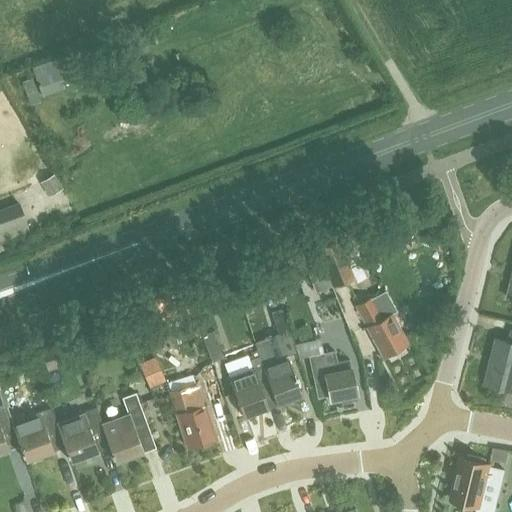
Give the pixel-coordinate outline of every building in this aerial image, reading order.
[(42,96),(63,89),(62,86),(75,81),(70,64),(57,68),(35,76),(42,96)] [(52,172),(39,180),(49,196),(62,188),(63,188),(53,172),(52,172)] [(19,201),(0,208),(0,240),(0,241),(29,230),(26,222),(27,222),(19,201)] [(411,230),(418,227),(418,228),(429,225),(425,215),(415,219),(415,218),(407,220),(411,230)] [(334,288),(357,278),(341,239),(319,249),(334,288)] [(277,275),(306,264),(321,257),(317,250),(314,251),(311,244),(271,260),(277,275)] [(270,269),(264,255),(249,261),(254,275),(270,269)] [(199,297),(205,310),(228,300),(223,287),(199,297)] [(155,305),(124,317),(136,346),(167,334),(163,323),(183,315),(192,312),(185,293),(183,294),(155,305)] [(382,317),(370,296),(355,304),(367,326),(366,327),(382,357),(407,343),(391,313),(382,317)] [(290,332),(285,316),(281,303),(270,306),(273,320),(286,355),(273,360),(267,345),(256,349),(259,355),(262,363),(269,383),(264,385),(266,389),(261,391),(267,408),(301,396),(287,356),(297,352),(290,332)] [(110,340),(122,335),(117,324),(105,329),(110,340)] [(511,333),(510,342),(497,338),(486,383),(511,389),(511,333)] [(70,342),(56,347),(62,365),(76,360),(70,342)] [(321,352),(306,355),(314,389),(316,399),(329,396),(329,398),(340,396),(341,402),(355,398),(354,393),(356,392),(350,368),(348,359),(333,362),(331,349),(321,352)] [(252,367),(229,375),(243,416),(267,408),(261,391),(266,389),(264,385),(269,383),(262,363),(259,355),(249,359),(252,367)] [(178,412),(176,412),(187,446),(199,443),(201,449),(213,445),(211,439),(216,437),(205,403),(201,404),(192,373),(168,381),(178,412)] [(0,451),(7,449),(0,429),(0,428),(11,424),(9,420),(10,420),(5,406),(0,391),(0,451)] [(102,430),(108,447),(110,451),(108,451),(110,456),(111,456),(113,462),(142,452),(135,431),(147,427),(135,393),(121,398),(126,412),(100,422),(99,422),(102,430)] [(22,454),(24,460),(52,450),(45,431),(56,427),(54,421),(55,421),(50,405),(10,420),(9,420),(11,424),(20,449),(18,450),(20,455),(22,454)] [(67,456),(69,461),(97,451),(91,434),(102,430),(99,422),(100,422),(95,407),(55,421),(54,421),(56,427),(65,451),(64,451),(66,456),(67,456)] [(462,457),(452,499),(458,501),(457,505),(472,509),(474,504),(477,505),(476,510),(485,511),(494,511),(502,481),(505,470),(493,467),(491,466),(489,466),(490,464),(485,463),(486,459),(468,454),(467,459),(462,457)]
